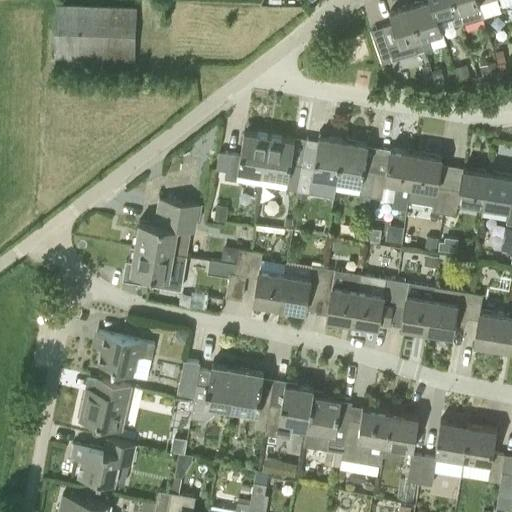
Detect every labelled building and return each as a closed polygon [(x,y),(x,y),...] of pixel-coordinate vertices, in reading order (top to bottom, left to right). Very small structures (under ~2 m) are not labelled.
[(432,0),(422,0),(415,2),(414,0),(413,0),(414,3),(411,3),(425,48),(433,46),(429,34),(443,30),(439,16),(438,16),(432,0)] [(432,0),(438,16),(439,16),(450,12),(454,24),(462,22),(455,0),(432,0)] [(455,0),(462,22),(470,19),(466,7),(480,3),(480,2),(479,0),(455,0)] [(382,25),(388,46),(400,43),(413,39),(417,51),(425,48),(411,3),(408,4),(407,1),(406,2),(407,5),(390,10),(393,21),(382,25)] [(56,4),(54,57),(135,59),(137,7),(56,4)] [(263,172),(269,134),(244,130),(240,153),(229,151),(224,177),(236,179),(238,168),(263,172)] [(302,163),(298,189),(310,191),(312,174),(337,178),(343,138),(320,134),(320,130),(317,145),(306,143),(302,163)] [(286,187),(298,189),(302,163),(291,162),(295,138),(269,134),(263,172),(288,176),(286,187)] [(371,195),(375,169),(364,167),(368,142),(343,138),(337,178),(338,178),(336,188),(359,192),(359,193),(371,195)] [(371,195),(382,197),(393,199),(392,205),(407,208),(411,183),(416,150),(391,146),(386,171),(375,169),(371,195)] [(411,183),(436,187),(432,210),(444,212),(448,186),(437,184),(442,155),(416,150),(411,183)] [(483,203),(489,170),(463,166),(459,188),(448,186),(444,212),(455,214),(458,198),(483,203)] [(506,222),(511,223),(511,196),(511,197),(511,188),(511,174),(489,170),(483,203),(508,207),(506,222)] [(188,254),(192,230),(196,230),(198,219),(200,219),(203,203),(159,196),(155,222),(139,219),(135,245),(173,251),(188,254)] [(366,236),(378,238),(380,228),(368,226),(366,236)] [(439,237),(426,235),(424,247),(437,250),(439,237)] [(173,251),(135,245),(131,270),(169,277),(173,251)] [(246,274),(251,248),(239,246),(235,272),(246,274)] [(279,304),(285,271),(260,267),(262,250),(251,248),(246,274),(258,276),(254,299),(279,304)] [(308,289),(319,291),(324,265),(288,259),(286,271),(285,271),(279,304),(305,308),(308,289)] [(324,265),(319,291),(330,293),(327,316),(352,320),(358,287),(333,283),(335,267),(324,265)] [(390,324),(393,303),(397,278),(362,272),(359,288),(358,287),(352,320),(378,324),(378,322),(390,324)] [(393,303),(404,305),(401,324),(427,329),(434,284),(397,278),(393,303)] [(434,284),(427,329),(452,333),(454,323),(465,325),(467,316),(471,290),(434,284)] [(474,341),(500,345),(505,312),(480,308),(483,292),(471,290),(467,316),(478,318),(474,341)] [(511,313),(505,312),(500,345),(511,347),(511,313)] [(143,354),(151,356),(154,341),(99,328),(96,344),(102,345),(98,360),(113,364),(112,367),(133,372),(137,353),(143,354)] [(201,360),(187,358),(184,357),(177,390),(195,393),(197,384),(200,367),(201,360)] [(211,369),(200,367),(197,384),(192,416),(206,418),(215,412),(216,403),(231,405),(238,366),(234,365),(235,362),(233,362),(233,365),(212,361),(211,369)] [(238,366),(231,405),(258,410),(261,392),(260,392),(264,370),(238,366)] [(86,390),(80,417),(122,427),(131,384),(97,376),(94,389),(90,388),(86,390)] [(290,436),(293,422),(307,425),(312,393),(313,393),(314,387),(285,382),(281,405),(269,403),(267,415),(265,428),(265,431),(277,433),(290,436)] [(327,446),(344,448),(348,427),(349,417),(345,416),(345,418),(338,417),(341,398),(313,393),(312,393),(307,425),(305,443),(327,446)] [(348,427),(344,448),(342,457),(368,461),(382,464),(386,442),(385,441),(390,409),(363,405),(359,429),(348,427)] [(385,441),(386,442),(413,446),(419,414),(390,409),(385,441)] [(252,426),(265,428),(267,415),(255,413),(252,426)] [(438,455),(423,453),(418,480),(433,483),(435,470),(462,475),(465,456),(463,456),(469,422),(441,417),(435,451),(438,452),(438,455)] [(463,456),(465,456),(491,460),(488,478),(500,480),(502,470),(505,452),(493,450),(497,427),(469,422),(463,456)] [(82,456),(78,472),(115,480),(119,460),(131,463),(136,442),(109,436),(106,447),(74,440),(71,454),(82,456)] [(407,478),(418,480),(423,453),(411,451),(407,478)] [(263,468),(281,472),(283,462),(265,458),(263,468)] [(510,508),(511,496),(511,472),(502,470),(496,506),(510,508)] [(265,511),(269,493),(264,492),(266,482),(253,480),(249,501),(247,511),(265,511)] [(166,511),(171,489),(158,487),(156,500),(153,511),(166,511)] [(193,511),(192,511),(195,494),(171,489),(166,511),(193,511)] [(101,511),(104,501),(63,492),(58,511),(101,511)] [(247,511),(249,501),(237,499),(234,511),(247,511)]
